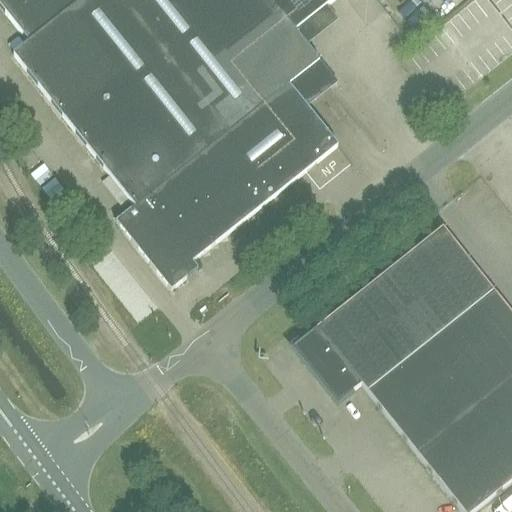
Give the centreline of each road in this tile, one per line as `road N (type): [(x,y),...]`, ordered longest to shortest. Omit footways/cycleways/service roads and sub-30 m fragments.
road 1 (unclassified): [(210,342),(511,96)]
road 2 (unclassified): [(210,342),(347,511)]
road 3 (unclassified): [(120,406),(0,244)]
